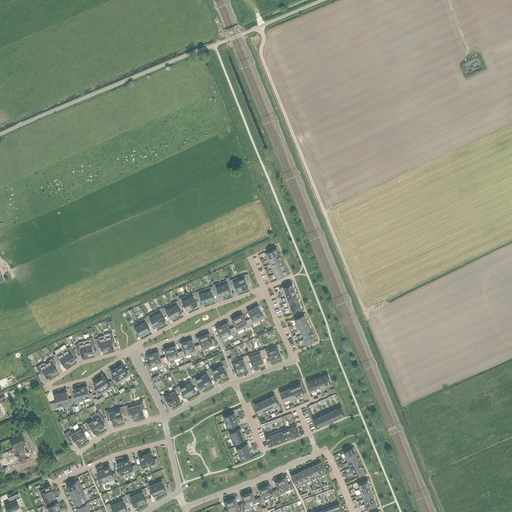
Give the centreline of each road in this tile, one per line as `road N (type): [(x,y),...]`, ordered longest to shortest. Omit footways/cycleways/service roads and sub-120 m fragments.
road 1 (unclassified): [(0,134),(325,0)]
road 2 (residential): [(169,441),(60,480),(72,511)]
road 3 (residential): [(131,350),(194,313),(263,288)]
road 4 (residential): [(131,350),(202,329),(265,294)]
road 5 (residential): [(183,506),(317,452)]
road 6 (residential): [(265,294),(291,362),(234,382)]
road 7 (residential): [(131,350),(82,363),(48,385),(88,379)]
